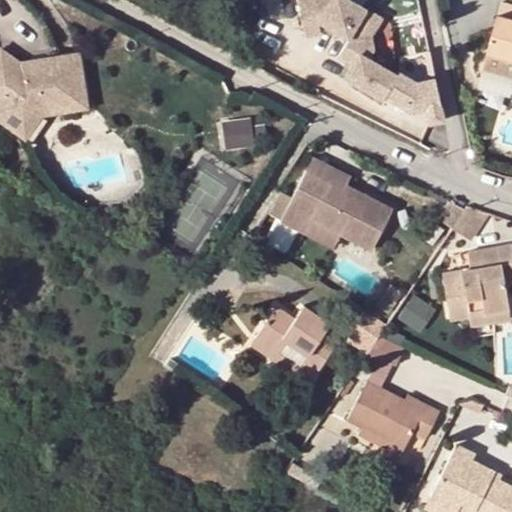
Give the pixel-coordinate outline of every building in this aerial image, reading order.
[(343,53),(347,80),(411,113),(418,112),(437,122),(446,121),(439,75),(417,78),(377,58),(375,38),(387,15),(357,0),(299,0),(304,37),(322,34),(327,25),(351,38),(343,53)] [(511,21),(497,17),(486,55),(504,61),(511,59),(511,21)] [(32,66),(30,59),(16,61),(0,50),(0,98),(3,93),(30,113),(34,107),(85,98),(79,50),(46,56),(47,64),(32,66)] [(486,55),(483,65),(504,61),(486,55)] [(46,56),(30,59),(32,66),(47,64),(46,56)] [(511,80),(511,63),(504,61),(483,65),(481,72),(511,80)] [(3,93),(0,98),(0,121),(24,139),(40,116),(86,107),(85,98),(34,107),(30,113),(3,93)] [(224,120),(227,149),(255,147),(253,118),(224,120)] [(315,154),(306,170),(341,189),(345,183),(350,173),(315,154)] [(341,189),(306,170),(293,196),(280,218),(309,234),(316,221),(345,236),(368,249),(391,208),(345,183),(341,189)] [(280,218),(293,196),(282,191),(270,213),(280,218)] [(465,209),(449,201),(438,218),(452,228),(465,209)] [(452,228),(451,230),(469,241),(484,217),(465,209),(452,228)] [(316,221),(309,234),(337,249),(345,236),(316,221)] [(450,313),(468,309),(473,308),(501,266),(498,257),(509,254),(511,251),(508,237),(465,247),(469,263),(453,267),(440,270),(450,313)] [(511,272),(511,254),(511,253),(509,254),(501,266),(503,274),(511,272)] [(501,266),(509,254),(498,257),(501,266)] [(503,274),(501,266),(473,308),(508,300),(503,274)] [(402,292),(391,284),(375,303),(386,312),(402,292)] [(409,295),(401,321),(426,329),(434,303),(409,295)] [(511,310),(508,300),(473,308),(469,313),(471,319),(511,310)] [(294,316),(274,304),(254,336),(277,351),(285,338),(304,352),(296,364),(298,366),(312,375),(341,329),(302,303),(294,316)] [(386,323),(365,310),(349,334),(370,347),(380,334),(386,323)] [(396,362),(405,345),(380,334),(370,347),(368,349),(396,362)] [(277,351),(254,336),(250,343),(294,373),(298,366),(296,364),(277,351)] [(277,351),(296,364),(304,352),(285,338),(277,351)] [(348,415),(362,421),(388,435),(411,400),(406,397),(368,377),(348,415)] [(424,407),(426,400),(415,395),(411,400),(424,407)] [(388,435),(405,444),(413,428),(426,435),(440,408),(426,400),(424,407),(411,400),(388,435)] [(388,435),(362,421),(359,428),(384,441),(388,435)] [(416,461),(424,438),(413,434),(405,457),(416,461)] [(388,435),(384,441),(402,450),(405,444),(388,435)] [(509,511),(511,508),(511,485),(495,476),(487,472),(490,467),(469,456),(472,450),(454,439),(426,489),(451,504),(456,495),(469,502),(466,507),(475,511),(509,511)] [(498,471),(490,467),(487,472),(495,476),(498,471)] [(446,511),(451,504),(426,489),(420,500),(440,511),(446,511)]
